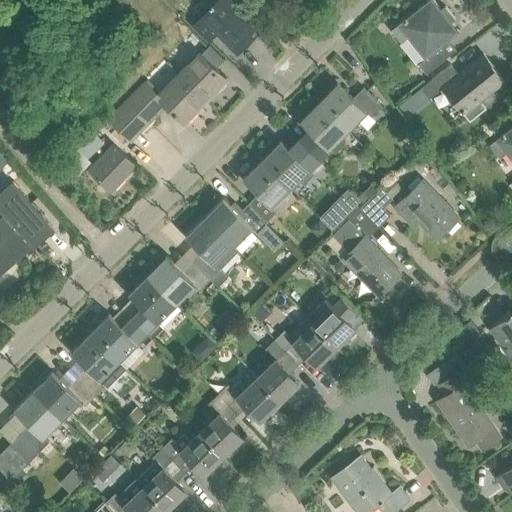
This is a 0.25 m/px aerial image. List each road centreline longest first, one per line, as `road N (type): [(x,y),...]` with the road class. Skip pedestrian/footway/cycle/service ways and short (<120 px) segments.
road 1 (unclassified): [(0,365),(360,0)]
road 2 (residential): [(244,511),(374,388)]
road 3 (residential): [(374,388),(489,271)]
road 4 (residential): [(466,511),(394,403),(374,388)]
